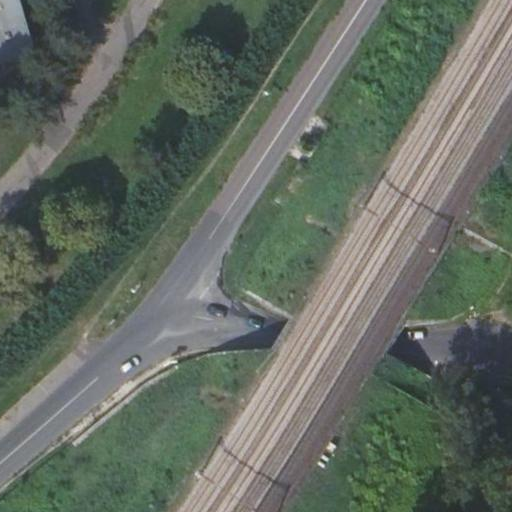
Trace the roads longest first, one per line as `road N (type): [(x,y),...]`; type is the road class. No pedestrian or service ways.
road 1 (secondary): [(359,0),(161,303)]
road 2 (tertiary): [(161,303),(283,334),(511,355)]
road 3 (secondary): [(161,303),(0,458)]
